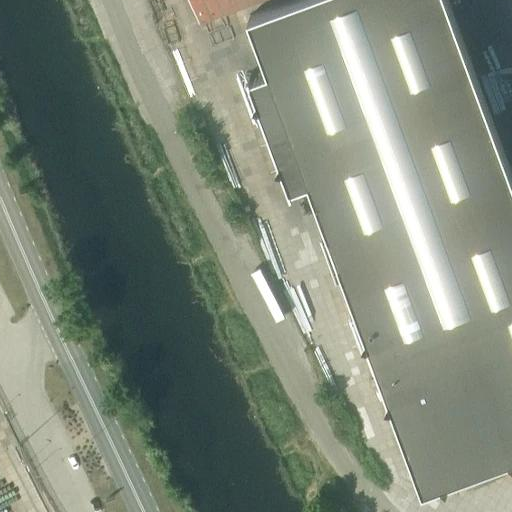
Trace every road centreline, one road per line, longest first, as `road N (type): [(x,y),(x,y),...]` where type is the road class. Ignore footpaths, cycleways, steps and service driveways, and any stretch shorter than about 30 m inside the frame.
road 1 (unclassified): [(381,511),(332,452),(284,367),(132,64),(109,0)]
road 2 (primary): [(142,511),(0,202)]
